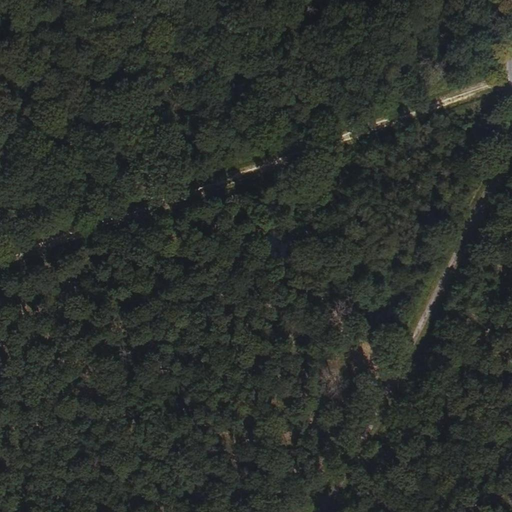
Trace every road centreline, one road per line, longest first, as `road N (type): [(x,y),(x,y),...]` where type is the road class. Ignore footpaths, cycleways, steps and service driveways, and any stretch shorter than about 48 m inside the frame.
road 1 (track): [(511,78),(0,265)]
road 2 (unclassified): [(324,511),(511,147)]
